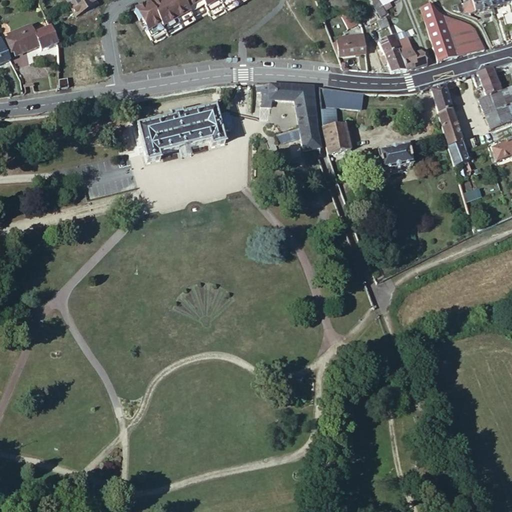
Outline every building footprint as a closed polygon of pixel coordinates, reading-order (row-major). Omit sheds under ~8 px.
[(91,0),(64,0),(74,17),(94,5),(91,0)] [(146,5),(132,12),(138,23),(143,31),(148,41),(162,34),(164,37),(192,21),(190,18),(203,11),(206,15),(207,18),(221,10),(222,13),(245,0),(160,0),(148,7),(146,5)] [(380,4),(376,0),(367,0),(373,9),(380,4)] [(451,6),(452,9),(453,10),(459,13),(462,13),(470,14),(484,11),(493,9),(490,0),(473,0),(474,1),(451,6)] [(490,0),(493,9),(496,8),(511,4),(509,0),(490,0)] [(380,4),(373,9),(378,19),(383,16),(386,14),(380,4)] [(427,4),(426,4),(419,7),(436,64),(454,59),(483,51),(474,29),(470,26),(466,24),(458,20),(449,16),(438,12),(435,9),(427,4)] [(335,17),(337,24),(350,21),(348,13),(335,17)] [(378,19),(376,20),(381,29),(388,25),(383,16),(378,19)] [(55,41),(48,27),(32,34),(29,27),(8,37),(18,57),(38,47),(40,52),(56,44),(55,41)] [(336,58),(364,56),(362,35),(352,36),(353,39),(335,41),(336,58)] [(378,42),(382,57),(396,52),(396,50),(391,37),(378,42)] [(417,69),(425,67),(421,53),(413,56),(408,45),(396,50),(396,52),(404,73),(408,72),(417,69)] [(382,57),(389,74),(389,75),(404,73),(396,52),(382,57)] [(484,97),(499,91),(491,69),(485,70),(475,73),(476,74),(471,77),(475,88),(480,86),(484,97)] [(64,80),(56,81),(56,90),(66,88),(64,80)] [(311,87),(262,84),(256,84),(256,91),(261,91),(259,106),(269,107),(269,100),(292,102),(297,128),(274,135),(276,145),(299,139),(301,152),(318,149),(317,145),(311,87)] [(475,88),(479,99),(484,97),(480,86),(475,88)] [(431,91),(438,116),(451,112),(450,109),(444,89),(443,87),(431,91)] [(323,138),(326,155),(350,153),(346,127),(337,127),(335,111),(359,109),(356,94),(354,94),(325,90),(318,89),(320,107),(322,125),(323,138)] [(502,100),(499,91),(484,97),(479,99),(477,99),(482,113),(493,109),(491,104),(502,100)] [(482,113),(484,119),(495,115),(497,119),(508,115),(502,100),(491,104),(493,109),(482,113)] [(165,153),(177,150),(187,147),(208,142),(209,147),(224,143),(221,132),(229,130),(229,127),(227,117),(225,115),(218,117),(215,106),(181,114),(180,112),(167,115),(167,118),(135,126),(145,163),(158,160),(157,155),(165,153)] [(451,112),(438,116),(447,148),(460,144),(451,112)] [(489,131),(511,122),(511,113),(508,115),(497,119),(495,115),(484,119),(489,131)] [(511,140),(490,150),(495,162),(511,155),(511,140)] [(452,165),(453,167),(457,165),(465,163),(466,163),(460,144),(447,148),(452,165)] [(377,153),(382,174),(413,166),(408,146),(377,153)] [(187,147),(177,150),(179,158),(189,155),(187,147)] [(468,182),(464,172),(455,175),(458,186),(468,182)] [(461,194),(463,201),(473,198),(470,191),(461,194)] [(306,198),(293,195),(292,204),(305,207),(306,198)]
